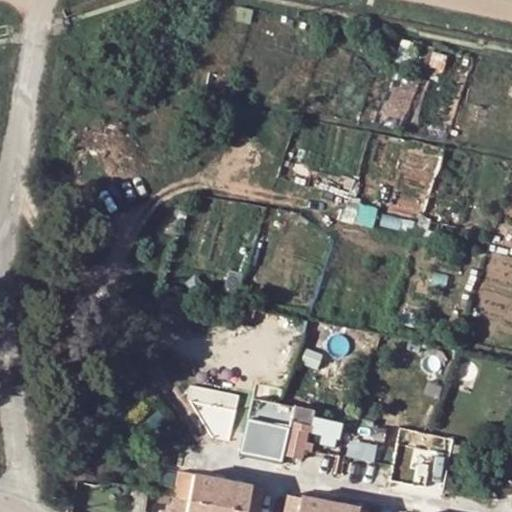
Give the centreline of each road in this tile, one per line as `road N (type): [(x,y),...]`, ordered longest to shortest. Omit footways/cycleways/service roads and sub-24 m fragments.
road 1 (unclassified): [(0,210),(38,0)]
road 2 (unclassified): [(20,504),(0,319)]
